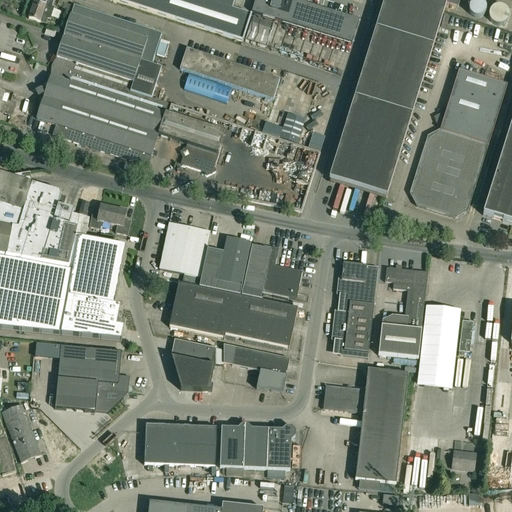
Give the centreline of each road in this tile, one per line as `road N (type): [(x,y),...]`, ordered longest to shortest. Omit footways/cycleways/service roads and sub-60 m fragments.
road 1 (unknown): [(440,249),(423,407),(425,419),(448,426),(459,423),(474,392),(488,254)]
road 2 (unclassified): [(160,393),(178,410),(297,407),(328,231)]
road 3 (unknown): [(74,0),(340,87)]
road 4 (unclassified): [(156,195),(134,292),(160,393)]
road 5 (unclassified): [(328,231),(511,257)]
road 6 (unclassified): [(156,195),(328,231)]
road 7 (unclassified): [(70,511),(62,491),(69,470),(160,393)]
road 8 (unclassified): [(0,149),(156,195)]
road 9 (unknown): [(297,225),(340,87)]
